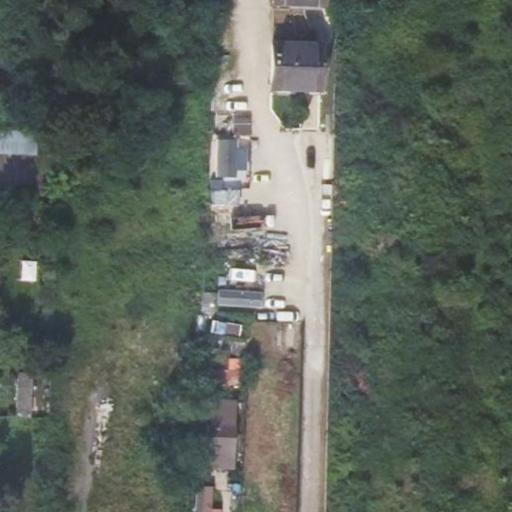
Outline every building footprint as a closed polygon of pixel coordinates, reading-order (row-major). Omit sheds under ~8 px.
[(321,89),(322,42),(272,40),(270,89),(319,89),(321,89)] [(249,122),(240,123),(240,134),(249,134),(249,122)] [(240,123),(232,123),(232,134),(240,134),(240,123)] [(0,151),(38,151),(38,130),(0,129),(0,151)] [(237,189),(213,189),(214,206),(238,205),(237,189)] [(261,305),(262,291),(221,288),(220,303),(261,305)] [(245,340),(222,336),(220,350),(243,355),(245,340)] [(18,412),(31,412),(31,374),(18,374),(18,412)] [(207,423),(205,457),(233,459),(235,407),(211,407),(210,422),(207,423)] [(209,511),(211,486),(196,484),(194,511),(209,511)]
